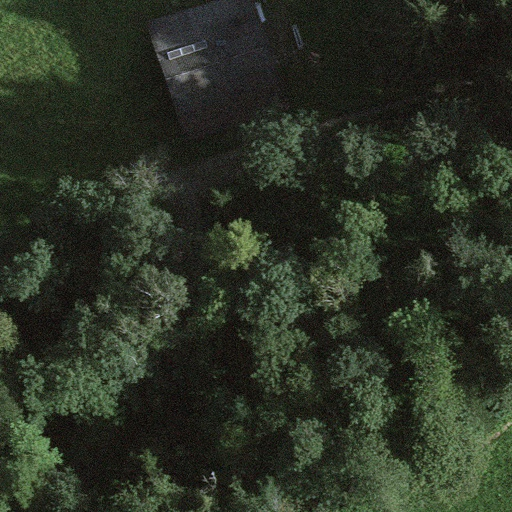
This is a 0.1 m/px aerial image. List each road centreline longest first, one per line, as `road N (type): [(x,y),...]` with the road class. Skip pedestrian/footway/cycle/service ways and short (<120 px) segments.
road 1 (track): [(0,277),(198,184),(511,56)]
road 2 (track): [(198,184),(185,316),(68,511)]
